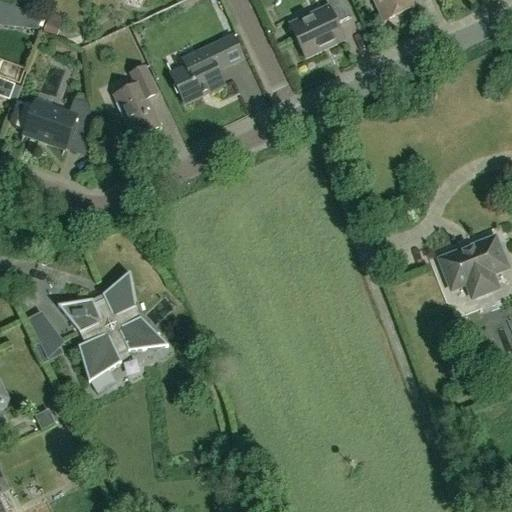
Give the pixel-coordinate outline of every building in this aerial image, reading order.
[(305,59),(344,41),(337,25),(351,18),(342,0),(324,0),(329,8),(290,26),(305,59)] [(374,0),(385,22),(413,9),(408,0),(374,0)] [(42,18),(0,2),(0,27),(38,31),(42,18)] [(243,60),(233,38),(181,62),(185,69),(172,75),(185,105),(224,87),(217,72),(243,60)] [(133,140),(160,128),(147,101),(158,96),(145,68),(131,75),(136,86),(115,97),(125,119),(124,120),(133,140)] [(83,103),(85,98),(78,95),(76,101),(74,100),(69,115),(35,104),(24,135),(65,150),(72,130),(88,136),(92,124),(89,105),(83,103)] [(501,256),(495,239),(454,255),(439,261),(445,278),(449,277),(455,291),(466,286),(469,294),(477,297),(491,292),(495,284),(492,276),(503,271),(498,257),(501,256)] [(116,385),(108,373),(121,364),(118,356),(128,352),(168,348),(137,315),(130,275),(98,300),(58,308),(87,344),(78,348),(89,385),(90,385),(98,396),(116,385)] [(63,356),(54,338),(33,348),(42,366),(63,356)]
